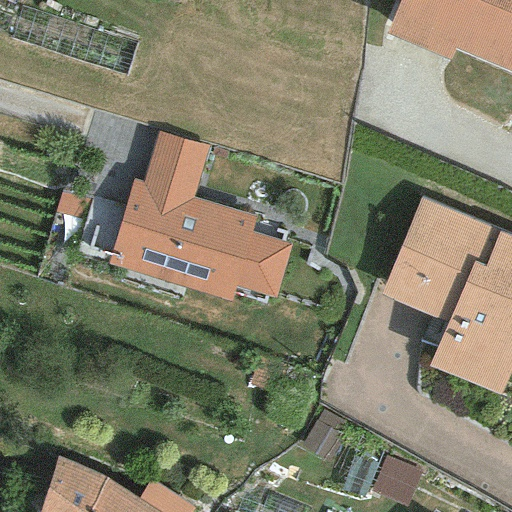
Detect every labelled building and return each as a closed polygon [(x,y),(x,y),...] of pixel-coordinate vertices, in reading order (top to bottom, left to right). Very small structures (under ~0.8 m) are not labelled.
[(511,0),(396,0),(382,33),(449,61),(454,48),(511,72),(511,0)] [(290,244),(250,232),(255,216),(191,198),(206,147),(157,133),(142,183),(131,179),(106,265),(229,302),(234,287),(273,299),(290,244)] [(511,238),(422,199),(380,295),(448,320),(428,368),(501,397),(511,365),(511,238)] [(281,367),(256,357),(248,377),(273,387),(281,367)] [(344,418),(321,406),(301,441),(323,454),(344,418)] [(417,472),(384,457),(371,486),(405,501),(417,472)] [(56,458),(37,511),(156,511),(136,498),(106,478),(56,458)] [(149,479),(136,498),(156,511),(191,511),(194,508),(149,479)]
